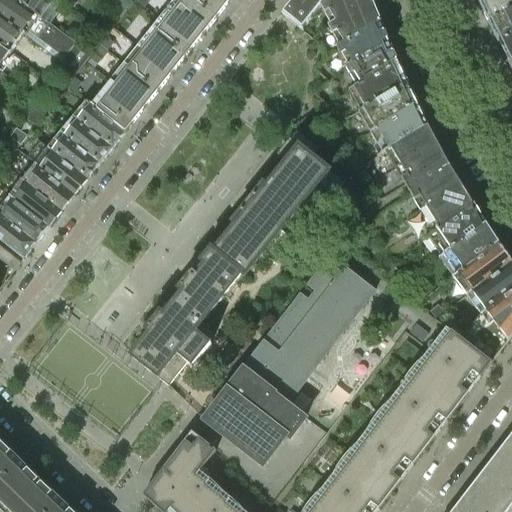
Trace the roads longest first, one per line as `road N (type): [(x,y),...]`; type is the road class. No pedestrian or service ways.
road 1 (residential): [(263,0),(0,330)]
road 2 (residential): [(400,0),(511,212)]
road 3 (residential): [(511,384),(415,511)]
road 4 (residential): [(106,511),(0,405)]
road 5 (residential): [(511,133),(447,0)]
